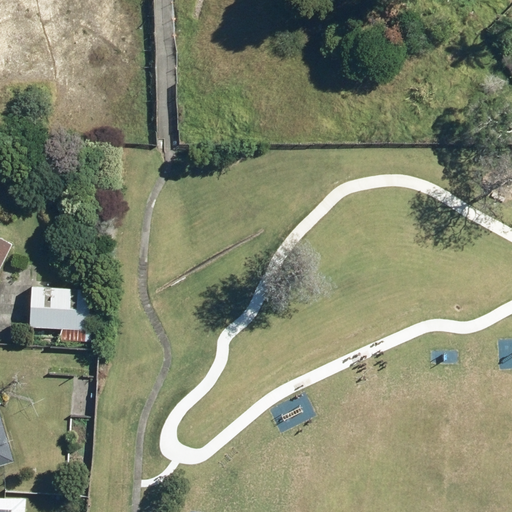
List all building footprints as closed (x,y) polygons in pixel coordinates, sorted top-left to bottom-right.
[(131,94),(123,71),(102,79),(111,102),(131,94)] [(0,270),(16,238),(0,230),(0,270)] [(96,287),(35,284),(33,326),(94,329),(96,287)] [(0,464),(20,459),(0,391),(0,464)] [(28,511),(30,496),(0,494),(0,511),(28,511)]
